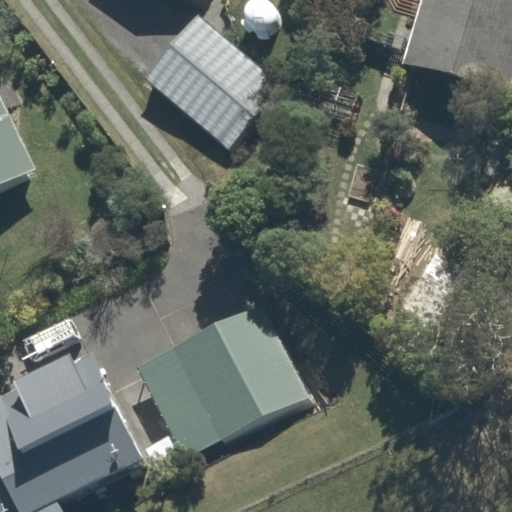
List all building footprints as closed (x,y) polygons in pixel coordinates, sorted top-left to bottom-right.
[(511,0),(428,0),(409,72),(511,99),(511,92),(511,0)] [(195,21),(142,82),(223,151),(276,90),(195,21)] [(0,85),(0,192),(41,173),(0,85)] [(467,298),(426,271),(390,325),(431,352),(467,298)] [(270,314),(145,377),(185,457),(310,394),(270,314)] [(97,358),(0,405),(0,511),(59,511),(151,467),(97,358)]
